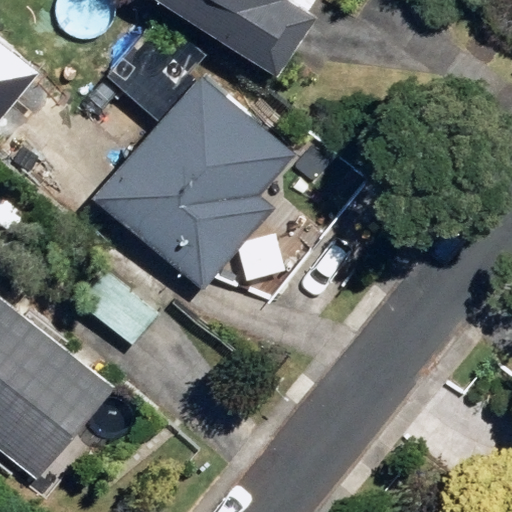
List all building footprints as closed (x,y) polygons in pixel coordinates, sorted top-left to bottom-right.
[(194,0),(289,63),(330,0),(329,0),(194,0)] [(101,183),(212,281),(286,196),(269,183),(305,142),(210,59),(201,70),(194,64),(211,45),(189,26),(171,46),(149,27),(113,67),(164,111),(101,183)] [(0,91),(0,132),(12,141),(44,99),(12,75),(0,91)] [(82,289),(138,339),(166,305),(110,257),(82,289)] [(0,437),(40,472),(121,377),(0,272),(0,437)]
